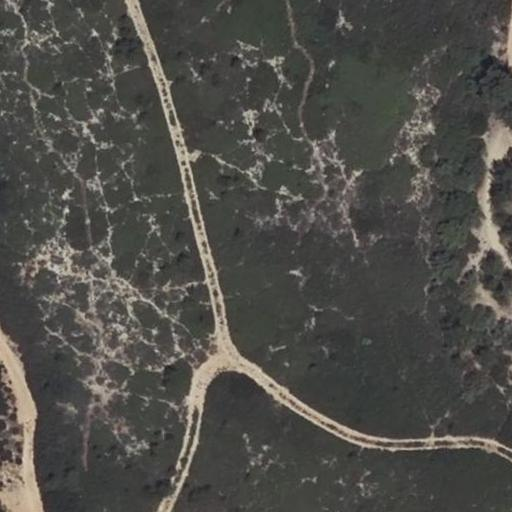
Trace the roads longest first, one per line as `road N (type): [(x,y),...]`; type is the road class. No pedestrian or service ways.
road 1 (track): [(132,0),(173,111),(227,355)]
road 2 (track): [(511,458),(491,448),(374,444),(227,355)]
road 3 (track): [(163,511),(181,477),(202,380),(227,355)]
